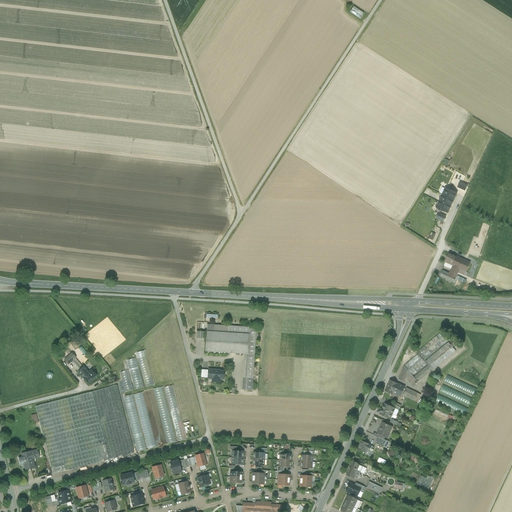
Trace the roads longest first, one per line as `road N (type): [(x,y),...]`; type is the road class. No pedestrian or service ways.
road 1 (track): [(382,0),(194,293)]
road 2 (secondary): [(302,299),(0,280)]
road 3 (track): [(242,215),(165,0)]
road 4 (tertiary): [(405,309),(322,501)]
road 5 (track): [(173,292),(224,492)]
